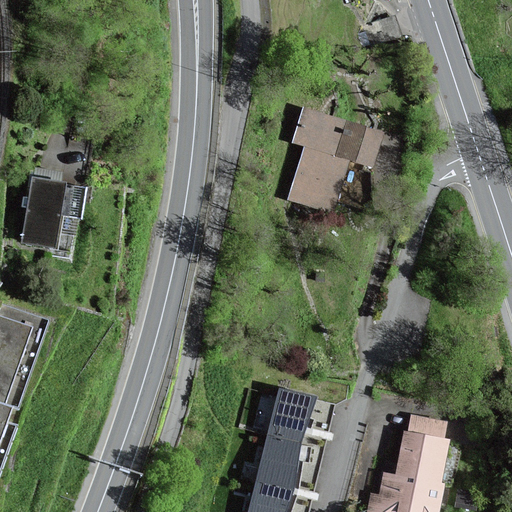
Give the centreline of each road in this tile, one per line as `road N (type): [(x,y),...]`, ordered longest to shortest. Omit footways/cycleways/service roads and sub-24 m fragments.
road 1 (secondary): [(97,511),(132,420),(181,232),(194,135),(195,0)]
road 2 (residential): [(478,153),(451,163),(434,186),(389,306),(331,511)]
road 3 (secondary): [(428,0),(478,153)]
